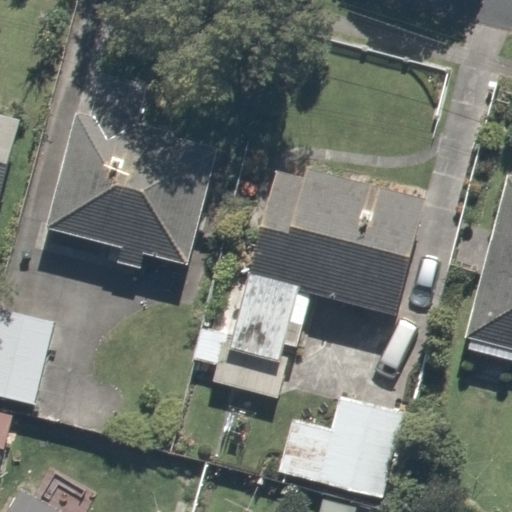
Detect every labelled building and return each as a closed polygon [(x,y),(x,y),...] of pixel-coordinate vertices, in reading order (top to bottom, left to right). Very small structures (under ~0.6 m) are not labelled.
[(224,138),(83,91),(38,225),(179,272),(224,138)] [(0,173),(14,123),(0,118),(0,173)] [(431,195),(280,148),(208,384),(286,408),(319,301),(391,323),(431,195)] [(511,195),(464,343),(511,358),(511,195)] [(55,327),(0,314),(0,450),(25,457),(55,327)] [(290,418),(277,469),(376,495),(400,403),(335,386),(325,427),(290,418)] [(79,511),(21,479),(17,487),(1,511),(79,511)]
